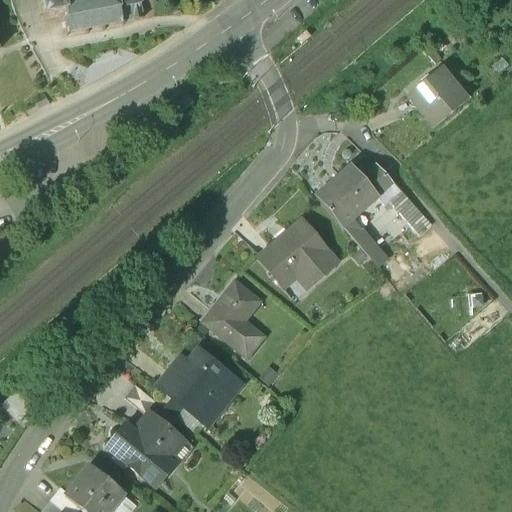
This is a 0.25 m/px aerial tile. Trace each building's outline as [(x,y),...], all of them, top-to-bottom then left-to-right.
[(37,0),(42,22),(58,18),(58,21),(62,20),(65,34),(63,38),(65,39),(67,36),(83,33),(84,36),(86,36),(86,32),(100,29),(101,33),(103,33),(103,29),(119,26),(122,28),(123,26),(121,24),(132,22),(141,21),(140,9),(139,10),(138,5),(143,0),(37,0)] [(439,70),(421,85),(422,86),(407,99),(433,130),(466,102),(439,70)] [(350,167),(315,197),(342,229),(350,222),(378,198),(377,197),(382,194),(393,184),(375,165),(361,178),(350,167)] [(401,194),(393,184),(382,194),(390,203),(401,194)] [(431,227),(401,194),(390,203),(410,227),(414,231),(419,237),(431,227)] [(337,264),(301,222),(287,234),(288,235),(258,261),(283,291),(314,265),(323,276),(337,264)] [(378,254),(350,222),(342,229),(370,261),(378,254)] [(410,227),(399,236),(403,240),(414,231),(410,227)] [(234,285),(202,325),(246,360),(259,343),(239,328),(258,304),(234,285)] [(241,386),(197,352),(186,367),(187,368),(179,379),(169,371),(155,390),(170,402),(181,410),(194,420),(217,392),(230,402),(241,386)] [(156,405),(134,388),(123,401),(145,419),(149,415),(156,405)] [(181,410),(170,402),(163,409),(174,418),(181,410)] [(181,410),(174,418),(188,428),(194,420),(181,410)] [(183,442),(149,415),(145,419),(127,442),(117,435),(104,451),(148,486),(183,442)] [(123,497),(88,469),(66,496),(63,500),(77,511),(110,511),(121,500),(123,497)] [(77,511),(63,500),(66,496),(59,491),(49,504),(58,511),(77,511)] [(135,511),(121,500),(110,511),(135,511)]
